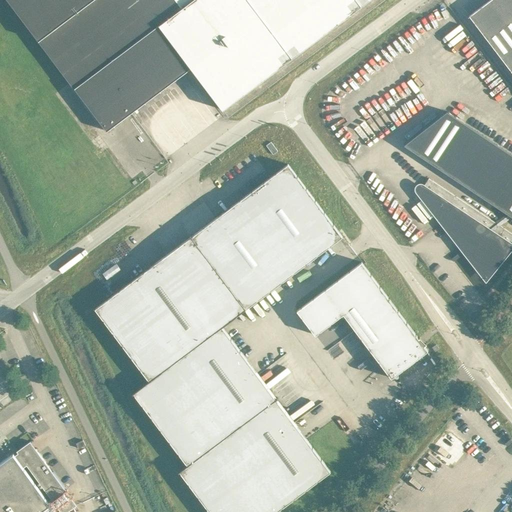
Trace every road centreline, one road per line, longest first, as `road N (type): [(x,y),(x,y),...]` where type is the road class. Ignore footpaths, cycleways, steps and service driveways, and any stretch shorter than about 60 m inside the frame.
road 1 (unclassified): [(23,292),(279,100)]
road 2 (unclassified): [(470,353),(279,100)]
road 3 (unknown): [(376,228),(287,305),(361,407)]
road 4 (unclassified): [(128,511),(23,292)]
road 5 (unclassified): [(342,511),(470,353)]
road 6 (unclassified): [(279,100),(413,0)]
